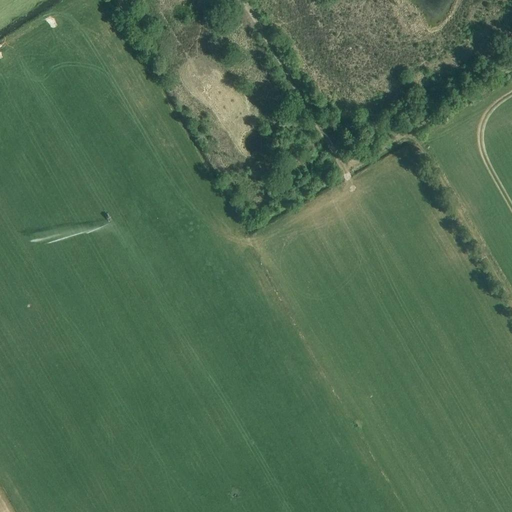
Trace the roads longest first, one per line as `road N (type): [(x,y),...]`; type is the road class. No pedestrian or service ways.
road 1 (track): [(243,0),(340,161),(408,129)]
road 2 (track): [(408,129),(511,68)]
